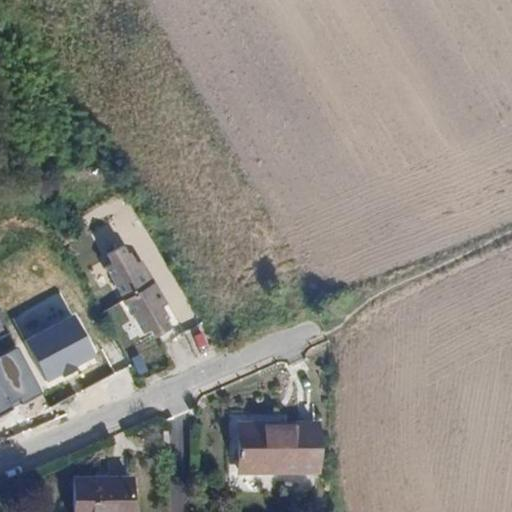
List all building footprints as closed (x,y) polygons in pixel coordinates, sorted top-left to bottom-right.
[(101,259),(124,299),(155,282),(132,241),(101,259)] [(146,341),(179,324),(155,282),(124,299),(146,341)] [(59,293),(13,318),(25,341),(49,386),(100,358),(75,312),(71,315),(59,293)] [(0,316),(0,415),(43,395),(17,348),(0,316)] [(179,358),(213,347),(206,328),(173,338),(179,358)] [(322,420),(241,421),(241,474),(322,473),(322,420)] [(136,511),(136,475),(78,475),(77,511),(136,511)]
